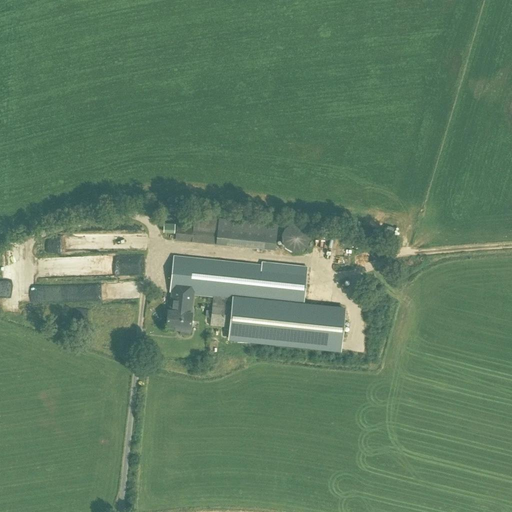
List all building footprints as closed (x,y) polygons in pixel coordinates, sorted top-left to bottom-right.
[(193,228),(176,226),(174,241),(274,251),(276,224),(218,218),(218,221),(193,218),(193,228)] [(292,252),(300,252),(306,248),(309,241),(309,234),(305,228),(298,224),(290,225),(284,229),(281,236),(282,243),(286,249),(292,252)] [(22,254),(9,254),(9,299),(22,299),(22,254)] [(190,332),(192,313),(193,295),(213,297),(210,325),(230,327),(228,342),(340,354),(345,311),(302,307),(307,267),(262,262),(261,265),(173,256),(169,293),(172,293),(170,311),(168,311),(166,328),(175,329),(174,331),(180,331),(180,334),(189,335),(190,332)] [(42,275),(76,274),(76,257),(41,259),(42,275)] [(80,258),(79,271),(94,272),(95,258),(80,258)]
